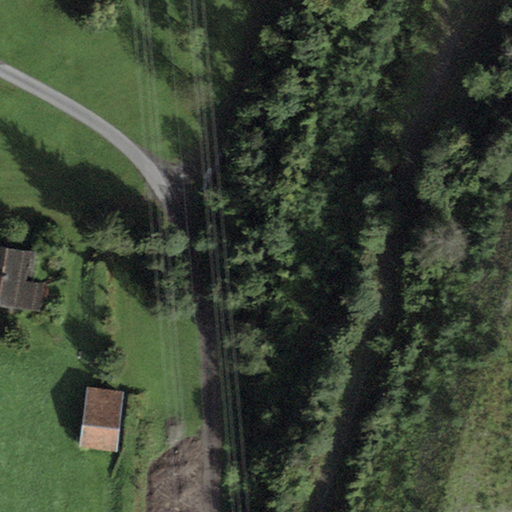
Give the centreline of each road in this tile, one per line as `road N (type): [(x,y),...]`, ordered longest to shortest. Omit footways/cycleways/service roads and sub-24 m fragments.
road 1 (track): [(319,511),(392,247),(447,0)]
road 2 (track): [(175,208),(208,319),(210,511)]
road 3 (track): [(269,0),(227,117),(175,208)]
road 4 (unclassified): [(0,68),(78,112),(158,180),(175,208)]
road 5 (track): [(52,400),(96,211)]
